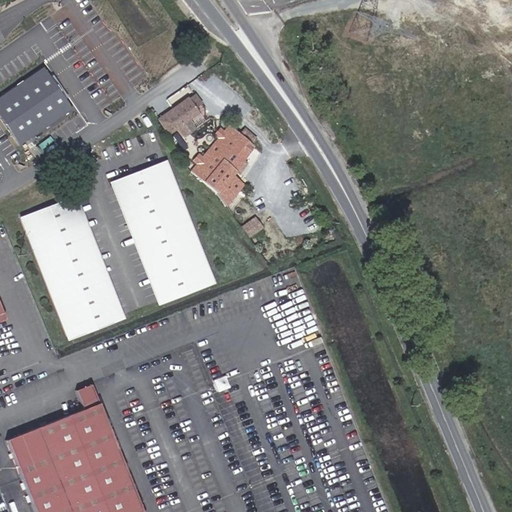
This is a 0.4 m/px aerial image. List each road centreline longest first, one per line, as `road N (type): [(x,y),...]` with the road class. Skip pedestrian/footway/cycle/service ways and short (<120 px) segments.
road 1 (primary): [(299,118),(343,181),(483,511)]
road 2 (unknown): [(0,65),(32,38),(45,40),(103,127)]
road 3 (primary): [(201,0),(299,118)]
road 4 (primary): [(299,118),(227,0)]
